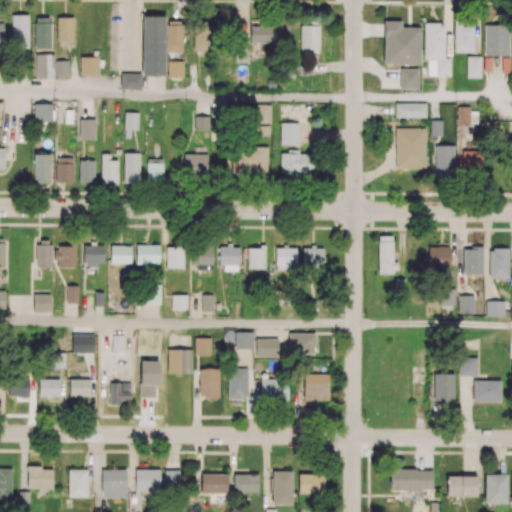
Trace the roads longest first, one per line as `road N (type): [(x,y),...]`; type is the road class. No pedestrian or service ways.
road 1 (residential): [(511,212),(0,206)]
road 2 (residential): [(511,438),(0,433)]
road 3 (residential): [(354,0),(353,511)]
